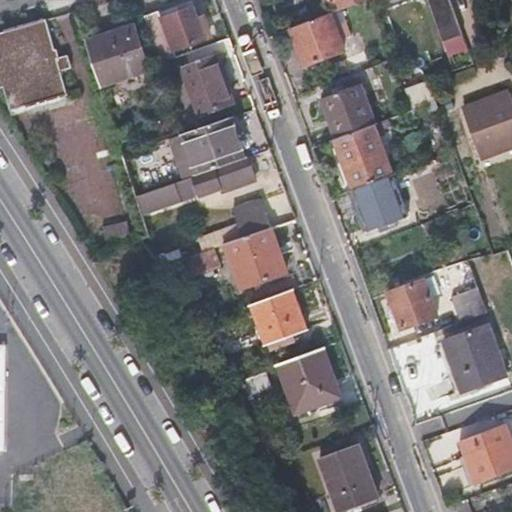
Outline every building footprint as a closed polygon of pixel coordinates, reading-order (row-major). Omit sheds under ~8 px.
[(448,0),(433,0),(442,37),(456,34),(448,0)] [(178,50),(202,42),(190,11),(166,19),(164,11),(143,18),(158,64),(180,56),(178,50)] [(289,30),(303,67),(342,51),(328,15),(289,30)] [(44,20),(0,32),(0,98),(7,109),(65,94),(59,71),(69,67),(65,55),(57,57),(54,47),(52,48),(44,20)] [(99,87),(147,70),(132,27),(83,43),(99,87)] [(199,115),(215,111),(231,106),(215,59),(183,69),(199,115)] [(321,101),(335,140),(374,125),(360,86),(321,101)] [(511,102),(509,95),(463,113),(480,159),(511,147),(511,102)] [(197,177),(217,169),(244,159),(230,119),(183,135),(197,177)] [(374,125),(335,140),(353,192),(392,177),(374,125)] [(218,172),(217,169),(197,177),(135,200),(141,217),(223,186),(224,191),(252,181),(245,162),(218,172)] [(406,218),(392,177),(353,192),(351,193),(365,233),(406,218)] [(243,239),(271,228),(261,199),(232,209),(243,239)] [(128,219),(104,226),(108,238),(132,231),(128,219)] [(225,244),(241,290),(287,274),(271,228),(243,239),(225,244)] [(182,259),(188,276),(217,266),(211,250),(182,259)] [(470,274),(459,278),(448,282),(454,296),(449,298),(459,323),(484,313),(470,274)] [(399,331),(434,317),(421,282),(385,296),(399,331)] [(251,306),(267,347),(307,331),(292,291),(251,306)] [(504,376),(486,326),(442,342),(455,376),(461,392),(481,385),(504,376)] [(0,452),(9,453),(4,340),(0,339),(0,452)] [(276,367),(294,416),(341,399),(322,350),(276,367)] [(483,391),(481,385),(461,392),(455,376),(447,379),(455,401),(483,391)] [(472,485),(511,471),(511,451),(503,426),(457,443),(472,485)] [(338,511),(345,511),(359,507),(378,500),(357,444),(318,458),(338,511)]
